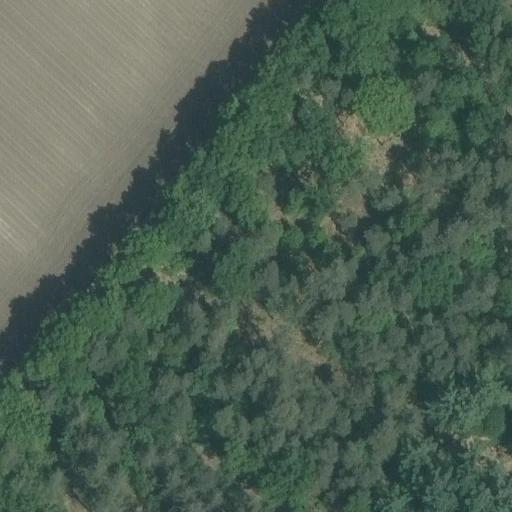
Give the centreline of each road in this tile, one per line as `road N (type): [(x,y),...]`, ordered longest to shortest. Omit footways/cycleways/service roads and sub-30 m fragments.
road 1 (track): [(321,0),(45,358)]
road 2 (track): [(292,511),(45,358)]
